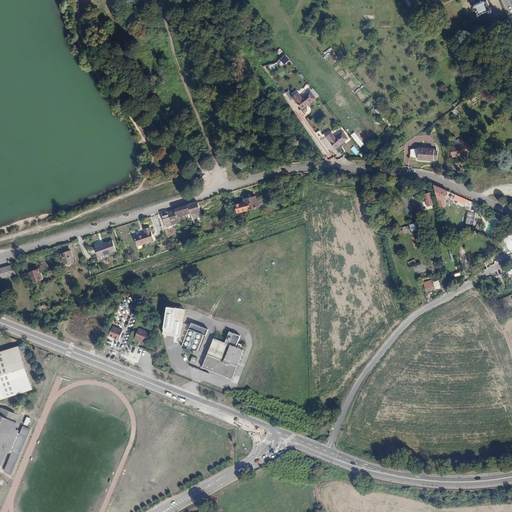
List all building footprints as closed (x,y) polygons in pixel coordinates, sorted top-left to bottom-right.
[(403,0),(409,10),(424,0),(403,0)] [(487,0),(475,0),(476,3),(472,5),(475,10),(476,10),(478,16),(489,11),(490,12),(491,12),(491,11),(491,10),(490,9),(490,7),(487,0)] [(509,77),(505,72),(488,84),(492,88),(509,77)] [(308,92),(297,101),(303,108),(314,99),(308,92)] [(462,131),(450,139),(455,148),(463,143),(465,146),(470,142),(462,131)] [(350,135),(361,147),(364,144),(354,132),(350,135)] [(340,133),(330,141),(335,148),(345,140),(340,133)] [(410,148),(410,159),(437,160),(437,148),(410,148)] [(472,201),(434,185),(437,198),(440,205),(445,204),(444,201),(446,196),(470,206),(472,201)] [(255,197),(244,200),(245,205),(244,205),(246,210),(260,206),(258,202),(257,203),(255,197)] [(190,211),(191,214),(200,211),(197,202),(188,205),(190,211)] [(184,207),(174,210),(175,210),(168,212),(172,223),(188,218),(186,212),(184,207)] [(466,224),(472,225),(474,213),(468,212),(466,224)] [(511,219),(511,218),(502,214),(500,219),(510,223),(511,219)] [(149,227),(143,229),(145,233),(134,237),(137,246),(154,240),(151,231),(150,231),(149,227)] [(511,232),(500,241),(508,255),(511,252),(511,232)] [(95,248),(97,256),(115,250),(113,241),(103,244),(103,245),(95,248)] [(115,250),(97,256),(98,258),(116,252),(115,250)] [(61,254),(62,257),(63,260),(65,264),(74,261),(71,251),(61,254)] [(12,265),(0,268),(0,278),(15,274),(12,265)] [(461,271),(464,281),(471,277),(468,269),(461,271)] [(42,280),(40,273),(39,270),(30,273),(31,276),(33,282),(42,280)] [(435,282),(425,285),(426,291),(436,288),(435,282)] [(185,309),(168,306),(163,333),(180,336),(185,309)] [(79,308),(76,316),(100,324),(103,316),(79,308)] [(209,329),(191,322),(181,347),(199,354),(209,329)] [(124,330),(114,326),(111,335),(120,339),(124,330)] [(150,333),(139,329),(135,338),(146,343),(150,333)] [(244,351),(213,339),(203,363),(202,362),(200,369),(202,369),(202,368),(231,380),(237,364),(239,365),(244,351)] [(19,348),(0,354),(0,378),(26,370),(19,348)] [(0,398),(32,389),(26,370),(0,378),(0,398)] [(0,399),(32,390),(32,389),(0,398),(0,399)] [(14,462),(27,429),(23,427),(19,434),(17,434),(18,431),(13,429),(15,422),(0,415),(0,459),(4,451),(9,453),(10,451),(12,452),(9,460),(14,462)] [(27,429),(14,462),(16,463),(31,430),(27,429)]
